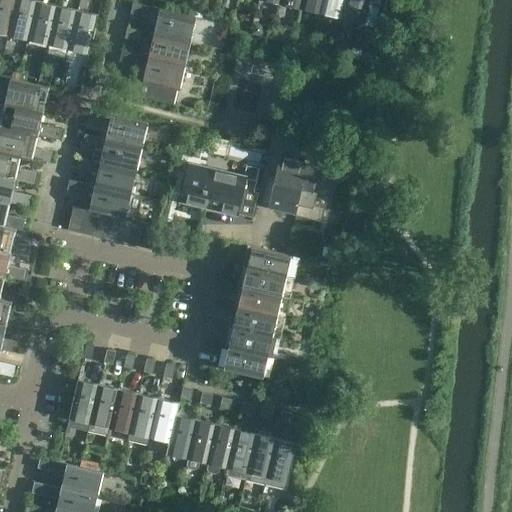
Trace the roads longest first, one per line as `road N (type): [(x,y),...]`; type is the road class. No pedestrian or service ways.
road 1 (residential): [(208,278),(194,345),(69,316)]
road 2 (residential): [(69,316),(85,248),(208,278)]
